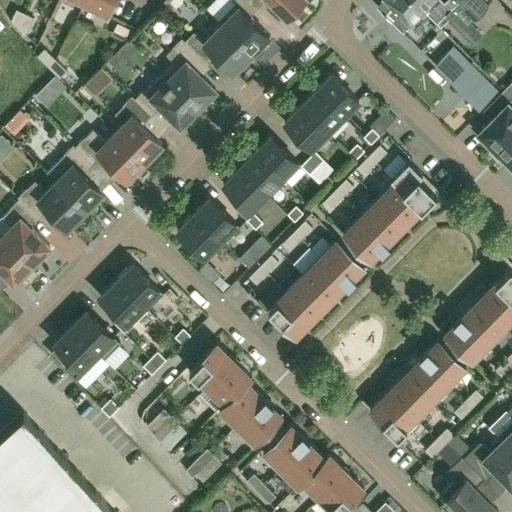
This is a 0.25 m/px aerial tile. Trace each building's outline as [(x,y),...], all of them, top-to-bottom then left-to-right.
[(86,0),(85,2),(106,12),(112,0),(86,0)] [(257,5),(252,0),(233,0),(235,1),(217,19),(221,22),(250,52),(257,45),(259,48),(268,38),(266,36),(268,34),(249,14),(257,5)] [(252,0),(257,5),(262,0),(269,0),(286,16),(288,13),(291,15),(300,6),(298,4),(301,0),(252,0)] [(424,9),(414,0),(383,0),(377,6),(402,31),(409,24),(410,24),(424,9)] [(437,21),(455,2),(473,19),(488,4),(483,0),(444,0),(443,0),(414,0),(424,9),(437,21)] [(59,5),(58,20),(74,22),(75,6),(59,5)] [(16,7),(10,19),(25,33),(34,16),(16,7)] [(467,19),(457,9),(447,19),(457,29),(467,19)] [(181,36),(204,59),(213,50),(232,70),(235,67),(237,70),(246,60),(244,58),(250,52),(221,22),(203,40),(193,30),(184,39),(181,36)] [(204,59),(181,36),(172,45),(173,46),(166,53),(173,60),(162,71),(197,106),(203,99),(205,102),(215,92),(212,90),(215,88),(195,68),(204,59)] [(128,55),(136,47),(127,38),(119,46),(128,55)] [(448,75),(466,58),(452,45),(435,62),(448,75)] [(44,47),(37,54),(59,76),(66,69),(44,47)] [(107,66),(94,78),(106,91),(119,79),(107,66)] [(197,106),(162,71),(145,89),(143,88),(134,97),(151,113),(159,104),(179,124),(182,121),(184,124),(193,114),(191,112),(197,106)] [(315,87),(342,114),(358,98),(331,71),(315,87)] [(469,92),(482,104),(497,89),(484,76),(469,92)] [(491,144),(494,146),(511,128),(511,80),(495,96),(504,104),(491,118),(478,131),(480,133),(477,136),(488,147),(491,144)] [(300,103),(327,130),(342,114),(315,87),(300,103)] [(114,130),(144,160),(150,153),(152,156),(161,146),(159,144),(162,142),(142,122),(151,113),(134,97),(131,94),(122,103),(123,104),(114,112),(123,121),(114,130)] [(327,130),(300,103),(284,119),(311,146),(327,130)] [(26,109),(10,123),(20,133),(36,119),(26,109)] [(363,135),(370,142),(379,134),(372,127),(363,135)] [(144,160),(114,130),(105,140),(93,128),(84,136),(75,145),(73,143),(72,143),(91,161),(100,153),(126,178),(128,175),(130,177),(140,168),(137,166),(144,160)] [(511,128),(494,146),(497,150),(494,153),(505,164),(508,161),(511,163),(511,161),(511,128)] [(254,149),(281,176),(297,160),(270,133),(254,149)] [(355,158),(364,149),(356,142),(348,151),(355,158)] [(55,179),(85,208),(91,202),(93,204),(102,195),(100,192),(102,190),(83,170),(91,161),(72,143),(63,152),(64,153),(46,170),(55,179)] [(368,154),(375,161),(386,150),(379,143),(368,154)] [(239,165),(266,192),(281,176),(254,149),(239,165)] [(315,149),(308,157),(316,165),(323,158),(315,149)] [(368,154),(357,165),(364,172),(375,161),(368,154)] [(309,172),(316,165),(308,157),(301,164),(309,172)] [(391,176),(421,206),(436,192),(419,175),(422,172),(408,159),(391,176)] [(266,192),(239,165),(223,181),(250,208),(266,192)] [(404,223),(421,206),(391,176),(390,177),(393,180),(377,196),(404,223)] [(334,188),(342,195),(353,184),(345,177),(334,188)] [(78,214),(85,208),(55,179),(45,189),(35,179),(27,187),(26,186),(17,195),(19,197),(38,216),(47,207),(67,226),(69,224),(71,226),(81,217),(78,214)] [(331,206),(342,195),(334,188),(323,199),(331,206)] [(209,195),(193,211),(223,242),(239,225),(209,195)] [(360,213),(387,240),(404,223),(377,196),(360,213)] [(38,216),(19,197),(2,215),(11,224),(2,233),(31,262),(38,256),(40,258),(49,249),(47,247),(49,244),(29,225),(38,216)] [(294,220),(303,211),(295,204),(287,212),(294,220)] [(223,242),(193,211),(177,228),(207,258),(223,242)] [(253,211),(246,218),(259,230),(255,227),(262,220),(253,211)] [(342,231),(346,235),(370,258),(387,240),(360,213),(342,231)] [(293,230),(301,237),(312,225),(304,218),(293,230)] [(289,248),(301,237),(293,230),(282,241),(289,248)] [(31,262),(2,233),(0,231),(0,267),(14,281),(16,278),(18,280),(28,271),(25,269),(31,262)] [(336,237),(319,255),(346,282),(364,264),(336,237)] [(260,264),(267,271),(278,260),(271,253),(260,264)] [(319,255),(302,272),(330,299),(346,282),(319,255)] [(132,261),(116,277),(147,308),(163,292),(132,261)] [(215,281),(223,270),(210,261),(202,272),(215,281)] [(260,264),(249,275),(256,282),(267,271),(260,264)] [(511,266),(510,264),(495,279),(511,295),(511,266)] [(313,316),(330,299),(302,272),(285,289),(313,316)] [(131,324),(147,308),(116,277),(100,294),(117,311),(111,318),(124,331),(131,324)] [(511,295),(495,279),(478,296),(506,324),(511,317),(511,295)] [(295,334),(313,316),(285,289),(268,306),(295,334)] [(489,341),(506,324),(478,296),(461,314),(489,341)] [(70,324),(101,354),(98,350),(113,335),(86,308),(70,324)] [(489,341),(461,314),(444,331),(472,358),(489,341)] [(77,378),(101,354),(70,324),(54,340),(71,357),(63,365),(77,378)] [(183,326),(174,335),(181,342),(190,334),(183,326)] [(420,355),(448,382),(465,365),(438,337),(420,355)] [(206,385),(233,358),(216,340),(189,368),(206,385)] [(158,351),(151,358),(158,365),(166,358),(158,351)] [(448,382),(420,355),(403,372),(431,399),(448,382)] [(494,368),(502,375),(511,364),(511,363),(505,357),(494,368)] [(158,365),(151,358),(144,365),(151,373),(158,365)] [(219,407),(251,375),(233,358),(206,385),(223,402),(219,406),(219,407)] [(431,399),(403,372),(387,389),(414,416),(431,399)] [(236,423),(263,396),(247,380),(251,375),(219,407),(236,423)] [(472,405),(483,394),(475,387),(464,398),(472,405)] [(369,407),(396,433),(397,434),(414,416),(387,389),(369,407)] [(254,441),(258,436),(269,426),(281,413),(263,396),(236,423),(254,441)] [(110,397),(103,404),(112,413),(119,405),(110,397)] [(453,409),(461,417),(472,405),(464,398),(453,409)] [(511,403),(506,410),(511,415),(511,421),(498,435),(511,450),(511,403)] [(116,511),(23,409),(0,430),(0,511),(116,511)] [(174,411),(153,432),(159,440),(181,418),(174,411)] [(290,422),(278,434),(263,450),(280,467),(307,439),(290,422)] [(442,444),(453,433),(446,426),(435,437),(442,444)] [(483,477),(485,479),(495,469),(511,485),(511,486),(511,487),(511,486),(511,450),(498,435),(487,446),(480,439),(463,456),(483,477)] [(435,437),(424,448),(431,455),(442,444),(435,437)] [(280,467),(297,484),(329,452),(328,451),(324,456),(307,439),(280,467)] [(191,476),(214,453),(206,446),(185,468),(191,476)] [(302,480),(319,496),(346,469),(329,452),(297,484),(298,484),(302,480)] [(454,479),(442,491),(449,498),(446,501),(456,511),(459,508),(462,511),(494,511),(498,509),(474,485),(483,477),(463,456),(461,454),(445,470),(454,479)] [(346,469),(319,496),(334,511),(338,511),(364,486),(346,469)] [(258,490),(265,483),(254,471),(246,479),(258,490)] [(265,483),(258,490),(268,501),(275,494),(265,483)]
